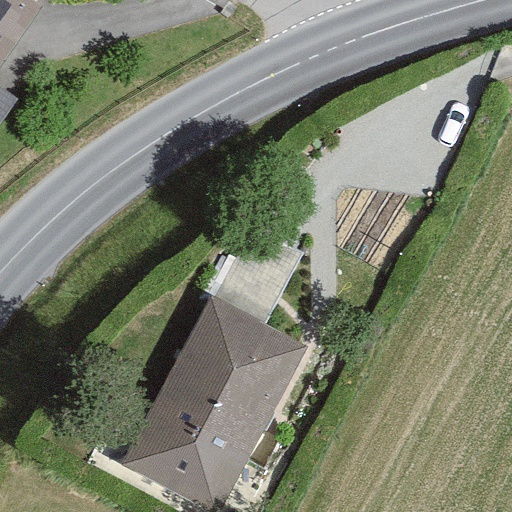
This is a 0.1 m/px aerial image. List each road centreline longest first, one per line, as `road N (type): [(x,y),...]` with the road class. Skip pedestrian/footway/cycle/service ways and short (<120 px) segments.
road 1 (secondary): [(0,280),(74,203),(136,154),(238,91),(351,39)]
road 2 (secondary): [(351,39),(494,0)]
